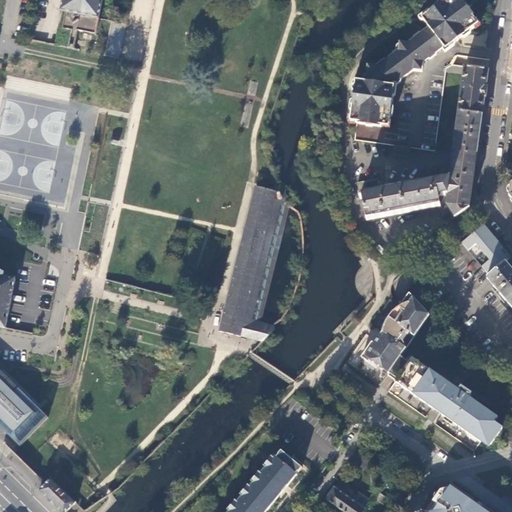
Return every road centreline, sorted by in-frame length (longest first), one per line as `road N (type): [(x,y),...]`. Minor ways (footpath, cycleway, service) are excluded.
road 1 (residential): [(511,233),(487,179),(511,0)]
road 2 (residential): [(305,511),(377,418),(444,464)]
